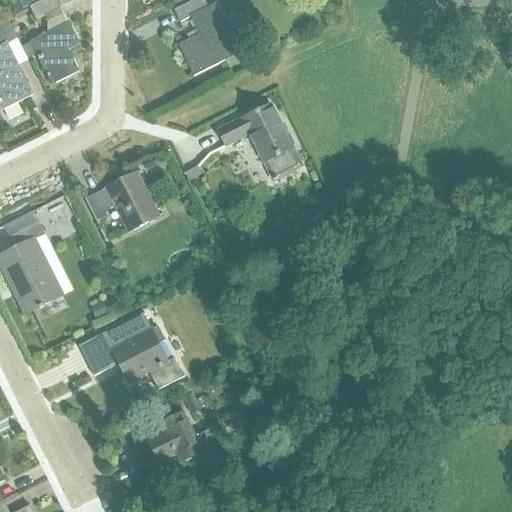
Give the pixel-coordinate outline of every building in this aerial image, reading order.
[(58,0),(45,0),(41,3),(32,7),(38,20),(62,7),(58,0)] [(178,46),(195,77),(241,52),(239,48),(250,42),(233,11),(223,17),(215,3),(207,7),(203,0),(195,0),(174,11),(180,24),(190,19),(199,35),(178,46)] [(68,50),(80,44),(69,22),(67,23),(62,14),(48,22),(47,34),(31,43),(52,85),(79,71),(68,50)] [(0,22),(0,105),(2,111),(33,96),(13,56),(7,44),(17,39),(7,19),(0,22)] [(251,134),(266,164),(275,183),(302,169),(270,106),(219,133),(226,147),(251,134)] [(107,216),(105,211),(114,207),(127,232),(159,217),(137,173),(85,199),(96,222),(107,216)] [(0,257),(0,262),(4,271),(9,280),(12,287),(18,285),(30,308),(32,312),(39,309),(40,311),(44,309),(43,307),(62,297),(34,240),(45,235),(39,223),(10,237),(16,249),(14,250),(9,253),(6,255),(0,257)] [(143,314),(79,347),(95,377),(119,365),(128,382),(150,371),(158,388),(157,388),(158,389),(185,375),(185,374),(183,375),(174,357),(168,361),(160,345),(166,341),(159,326),(151,330),(143,314)] [(201,453),(206,463),(221,456),(208,430),(194,437),(183,414),(161,425),(166,433),(148,441),(159,463),(176,455),(181,462),(201,453)]
